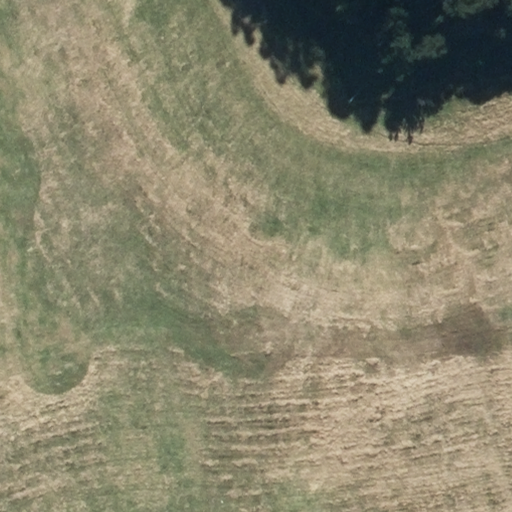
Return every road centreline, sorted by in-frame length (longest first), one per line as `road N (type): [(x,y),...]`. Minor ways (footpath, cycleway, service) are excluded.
road 1 (track): [(141,0),(317,134)]
road 2 (track): [(511,80),(317,134)]
